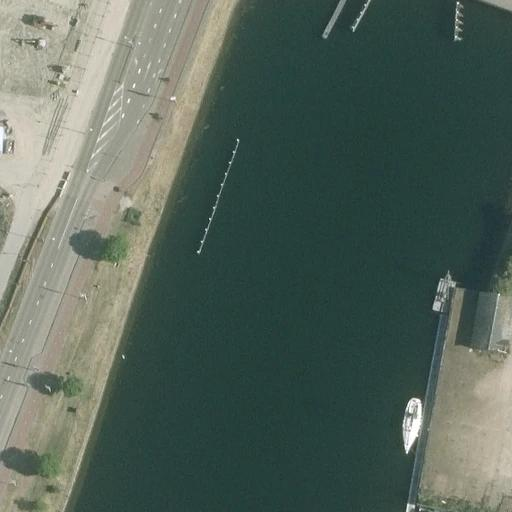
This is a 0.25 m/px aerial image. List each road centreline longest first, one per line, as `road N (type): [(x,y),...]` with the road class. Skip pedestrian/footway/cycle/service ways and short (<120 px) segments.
road 1 (tertiary): [(74,209),(128,120),(170,0)]
road 2 (tertiary): [(0,402),(74,209)]
road 3 (tertiary): [(112,69),(74,209)]
